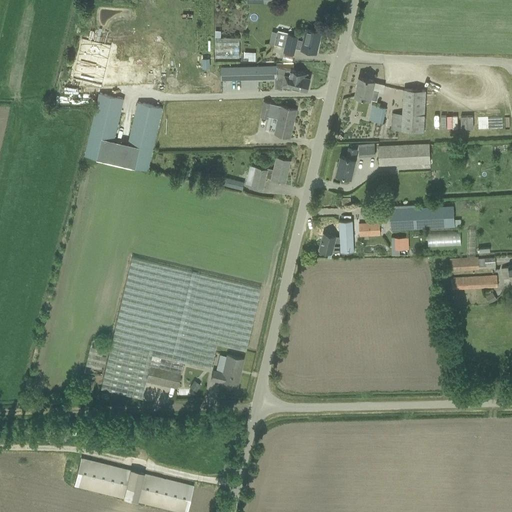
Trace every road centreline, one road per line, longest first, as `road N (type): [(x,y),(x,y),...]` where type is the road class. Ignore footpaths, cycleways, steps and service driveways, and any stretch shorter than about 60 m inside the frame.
road 1 (unclassified): [(255,409),(340,57)]
road 2 (unclassified): [(255,409),(511,403)]
road 3 (track): [(0,414),(255,409)]
road 4 (track): [(235,486),(74,449),(0,448)]
road 5 (unclassified): [(511,66),(340,57)]
